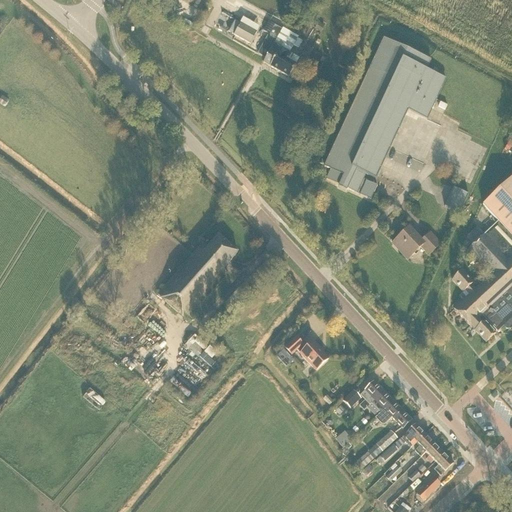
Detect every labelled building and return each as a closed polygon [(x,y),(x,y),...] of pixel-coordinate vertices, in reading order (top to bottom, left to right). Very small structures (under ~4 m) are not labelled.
[(250,43),(260,26),(254,23),(243,16),(240,22),(234,19),(228,30),(234,33),(233,34),(250,43)] [(254,23),(260,26),(265,29),(263,32),(268,34),(258,54),(266,59),(263,63),(270,67),(289,78),(296,65),(299,59),(289,53),(298,38),(282,30),(269,22),(267,25),(257,19),(254,23)] [(319,23),(315,30),(321,34),(325,26),(319,23)] [(326,180),(340,186),(339,188),(346,191),(347,190),(371,201),(377,187),(363,180),(366,174),(375,179),(407,111),(427,120),(436,101),(445,80),(426,70),(430,61),(384,39),(324,167),(331,170),(326,180)] [(511,178),(483,206),(498,222),(484,235),(508,260),(511,257),(511,258),(511,178)] [(453,188),(444,207),(459,214),(468,195),(453,188)] [(421,242),(409,228),(392,244),(401,253),(400,253),(406,259),(411,254),(412,256),(421,248),(429,256),(441,245),(430,234),(421,242)] [(477,228),(467,238),(473,245),(484,235),(477,228)] [(508,260),(484,235),(473,245),(468,250),(491,275),(475,290),(470,295),(454,310),(470,327),(471,327),(479,319),(482,316),(511,287),(511,258),(511,257),(508,260)] [(204,253),(199,249),(158,296),(187,321),(228,274),(223,270),(237,253),(218,237),(204,253)] [(473,284),(462,272),(452,281),(463,293),(465,291),(470,295),(475,290),(471,286),(473,284)] [(244,284),(238,289),(247,298),(253,292),(244,284)] [(497,333),(504,327),(506,329),(510,330),(511,327),(511,287),(482,316),(497,333)] [(496,334),(484,322),(483,323),(479,319),(471,327),(486,343),(496,334)] [(302,346),(303,345),(297,339),(285,349),(291,356),(297,351),(300,354),(316,371),(329,359),(320,350),(321,349),(314,342),(306,349),(302,346)] [(197,343),(191,349),(214,371),(220,364),(197,343)] [(381,414),(381,413),(393,402),(374,383),(365,391),(360,396),(370,406),(371,404),(381,414)] [(343,402),(350,409),(360,399),(353,392),(343,402)] [(393,402),(381,413),(381,414),(375,419),(380,424),(382,422),(385,425),(392,419),(403,430),(411,421),(393,402)] [(416,444),(425,435),(416,425),(407,434),(409,436),(406,439),(410,443),(413,440),(416,444)] [(382,452),(397,439),(392,433),(376,445),(382,452)] [(417,450),(421,454),(424,452),(426,453),(434,445),(425,435),(416,444),(420,447),(417,450)] [(349,443),(341,451),(347,458),(356,450),(349,443)] [(394,445),(380,458),(384,463),(399,451),(398,450),(394,445)] [(426,460),(431,464),(434,461),(435,463),(444,454),(434,445),(426,453),(429,457),(426,460)] [(434,470),(440,477),(453,464),(444,454),(435,463),(438,466),(434,470)] [(359,461),(351,468),(357,475),(365,468),(359,461)] [(369,466),(360,474),(364,479),(374,470),(369,466)] [(422,466),(418,470),(422,474),(426,470),(422,466)] [(387,489),(393,484),(391,482),(401,472),(397,467),(380,482),(387,489)] [(420,475),(416,470),(408,477),(413,481),(420,475)] [(433,479),(417,496),(423,502),(440,486),(433,479)]
